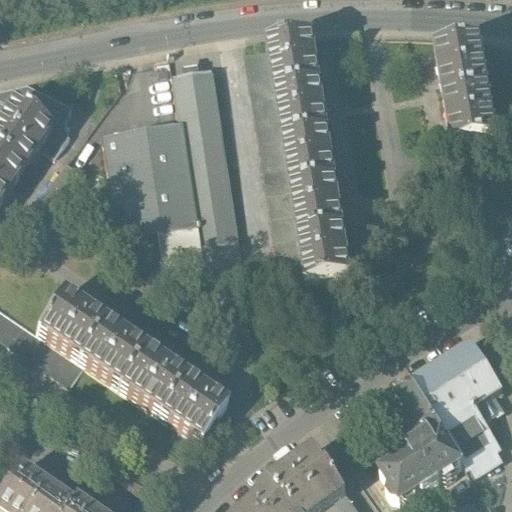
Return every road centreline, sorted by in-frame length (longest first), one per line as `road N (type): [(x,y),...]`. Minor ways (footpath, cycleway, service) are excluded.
road 1 (unclassified): [(511,25),(369,14),(227,29),(0,70)]
road 2 (residential): [(203,511),(322,412),(511,294)]
